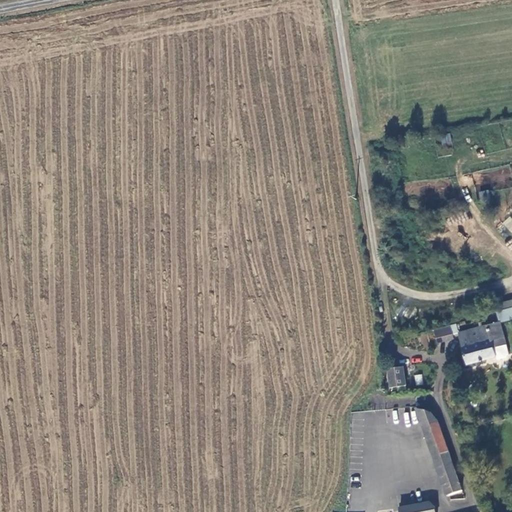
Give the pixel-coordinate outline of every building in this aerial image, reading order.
[(479,201),(489,200),(488,190),(479,191),(479,201)] [(511,218),(510,216),(502,223),(511,234),(511,233),(511,218)] [(499,324),(511,321),(511,312),(506,313),(497,316),(499,324)] [(499,324),(458,334),(466,367),(496,359),(493,350),(506,347),(499,324)] [(452,339),(449,326),(433,330),(435,342),(452,339)] [(506,347),(493,350),(496,359),(496,363),(505,360),(508,356),(506,347)] [(404,388),(401,369),(387,372),(391,391),(404,388)] [(415,385),(423,385),(422,374),(414,375),(415,385)] [(415,412),(446,497),(462,492),(437,426),(425,413),(415,412)]
